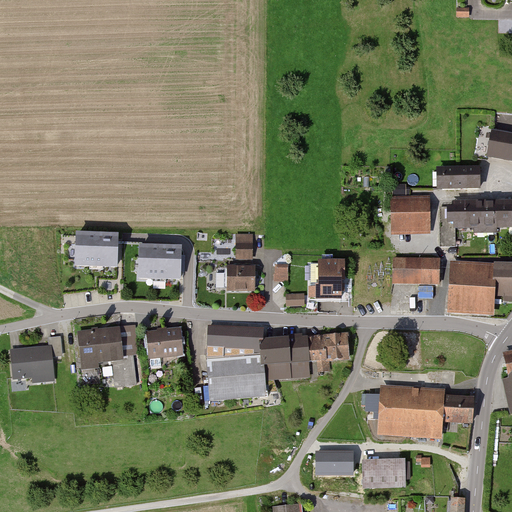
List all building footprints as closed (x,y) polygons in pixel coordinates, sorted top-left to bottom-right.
[(471,17),(470,8),(459,8),(459,17),(471,17)] [(511,137),(494,134),(489,161),(511,164),(511,137)] [(479,142),(477,154),(489,156),(491,145),(479,142)] [(482,193),(482,168),(439,169),(439,193),(482,193)] [(432,194),(394,196),(395,234),(434,233),(432,194)] [(511,206),(457,207),(457,231),(511,230),(511,206)] [(237,233),(238,259),(256,258),(255,233),(237,233)] [(117,238),(77,238),(77,265),(117,266),(117,238)] [(181,251),(142,249),(141,278),(180,279),(181,251)] [(445,258),(397,258),(397,286),(445,286),(445,258)] [(278,281),(290,280),(289,264),(277,264),(278,281)] [(343,265),(311,265),(311,298),(343,298),(343,265)] [(229,266),(229,291),(260,291),(260,266),(229,266)] [(511,299),(511,269),(453,266),(450,314),(494,317),(495,298),(511,299)] [(306,307),(306,294),(288,294),(288,307),(306,307)] [(122,326),(81,331),(86,365),(126,360),(122,326)] [(266,329),(211,326),(209,351),(264,355),(266,329)] [(184,328),(151,331),(153,358),(186,355),(184,328)] [(312,339),(270,344),(275,382),(316,377),(312,339)] [(52,344),(13,349),(17,380),(57,374),(52,344)] [(208,364),(211,402),(271,397),(267,359),(208,364)] [(370,394),(369,411),(382,412),(380,434),(445,439),(447,422),(474,424),(475,396),(448,394),(449,388),(384,384),(383,395),(370,394)] [(409,457),(366,460),(368,488),(411,486),(409,457)] [(328,489),(327,499),(366,502),(366,492),(328,489)] [(469,511),(470,497),(450,497),(449,511),(469,511)]
